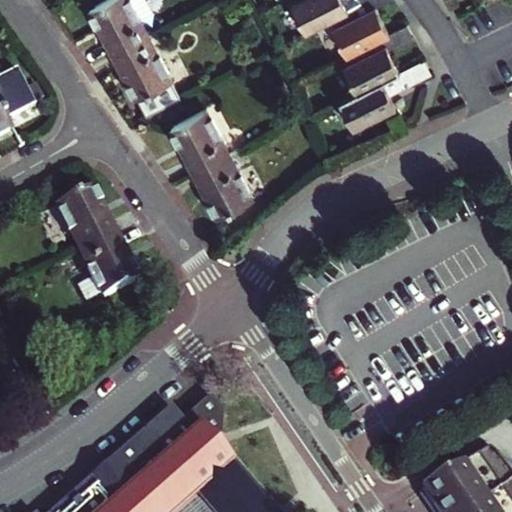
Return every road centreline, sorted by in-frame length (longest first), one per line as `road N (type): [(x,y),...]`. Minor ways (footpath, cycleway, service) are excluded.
road 1 (residential): [(494,125),(311,212),(229,309)]
road 2 (residential): [(229,309),(82,435),(0,490)]
road 3 (residential): [(370,511),(229,309)]
road 4 (residential): [(100,123),(229,309)]
road 5 (residential): [(14,0),(100,123)]
road 6 (residential): [(494,125),(419,0)]
